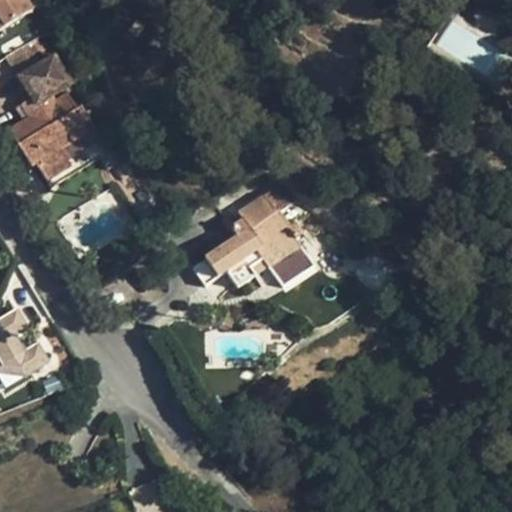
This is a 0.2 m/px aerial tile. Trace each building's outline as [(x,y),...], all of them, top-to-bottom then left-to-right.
[(0,0),(0,23),(29,4),(26,0),(0,0)] [(481,0),(478,14),(504,21),(507,5),(483,0),(481,0)] [(39,45),(52,67),(61,61),(48,39),(39,45)] [(17,59),(30,81),(52,67),(39,45),(17,59)] [(52,67),(30,81),(43,102),(39,105),(44,114),(31,122),(28,117),(9,131),(32,168),(37,165),(48,181),(71,166),(61,150),(89,133),(85,126),(92,121),(82,105),(77,107),(69,94),(64,98),(61,92),(82,79),(68,57),(61,61),(52,67)] [(25,113),(28,117),(31,122),(44,114),(39,105),(25,113)] [(99,149),(89,133),(61,150),(71,166),(99,149)] [(205,259),(205,262),(194,270),(205,286),(227,272),(238,288),(254,276),(249,268),(263,260),(268,267),(300,245),(288,228),(291,226),(282,214),(295,204),(279,185),(268,193),(239,212),(244,220),(230,229),(237,238),(205,259)] [(300,245),(268,267),(275,278),(307,255),(300,245)] [(0,380),(4,388),(51,362),(20,307),(0,317),(0,380)]
